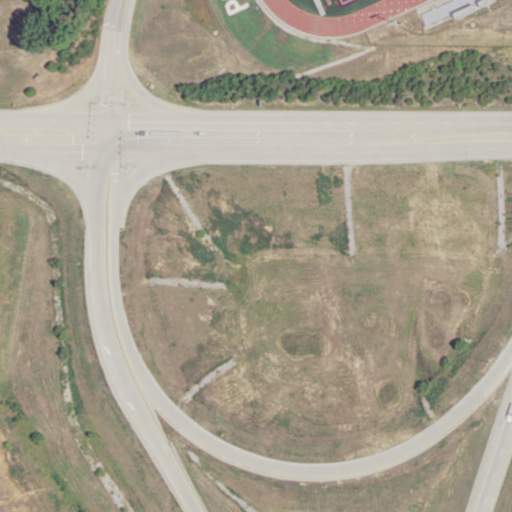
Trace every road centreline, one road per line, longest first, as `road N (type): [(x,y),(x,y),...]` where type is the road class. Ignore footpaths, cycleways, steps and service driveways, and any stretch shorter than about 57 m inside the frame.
road 1 (motorway): [(511,365),(463,415),(387,458),(290,471),(226,452),(178,419),(128,347),(115,285),(110,130)]
road 2 (tertiary): [(511,133),(0,129)]
road 3 (motorway): [(110,130),(93,183),(99,311),(129,397),(199,511)]
